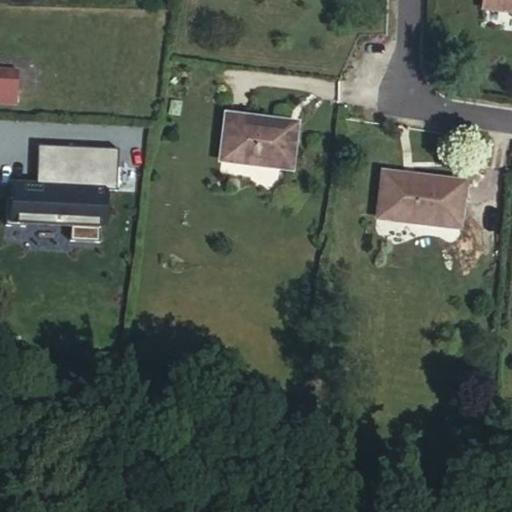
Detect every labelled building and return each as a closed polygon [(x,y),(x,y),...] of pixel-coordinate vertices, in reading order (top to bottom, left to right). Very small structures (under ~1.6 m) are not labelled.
[(22,71),(0,69),(0,90),(22,92),(22,71)] [(22,92),(0,90),(0,103),(21,105),(22,92)] [(292,125),(227,118),(222,163),(287,171),(292,125)] [(126,146),(46,144),(45,184),(19,184),(19,197),(15,197),(14,225),(34,226),(34,222),(79,223),(79,239),(108,240),(108,224),(115,224),(116,193),(125,193),(126,146)] [(463,185),(383,175),(378,221),(458,232),(463,185)]
